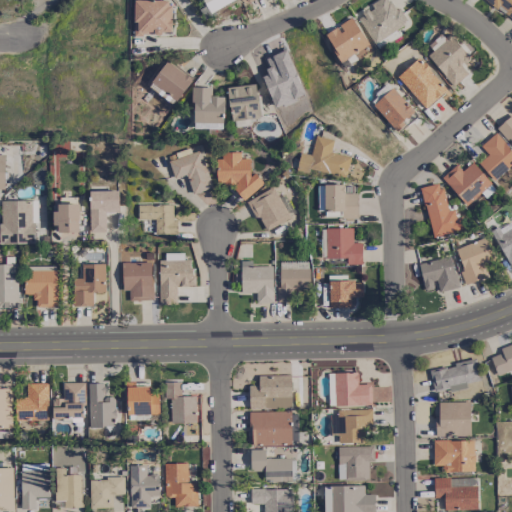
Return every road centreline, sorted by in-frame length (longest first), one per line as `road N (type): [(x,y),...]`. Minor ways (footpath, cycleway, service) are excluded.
road 1 (residential): [(511,307),(399,336),(0,346)]
road 2 (residential): [(410,511),(393,178),(511,72)]
road 3 (residential): [(221,511),(221,217)]
